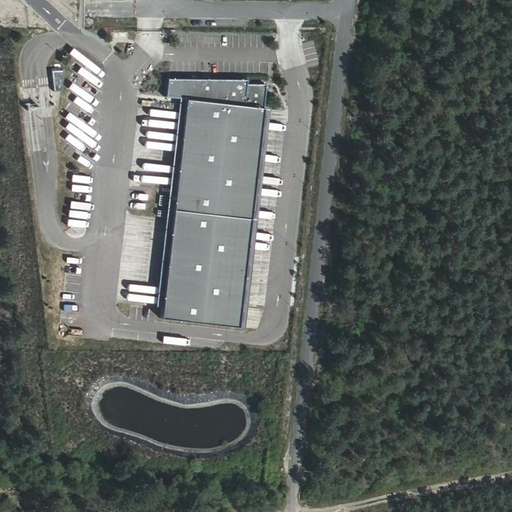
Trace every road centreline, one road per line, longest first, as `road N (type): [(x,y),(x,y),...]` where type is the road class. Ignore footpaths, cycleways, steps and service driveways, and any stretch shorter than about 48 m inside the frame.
road 1 (unclassified): [(294,511),(346,10)]
road 2 (unknown): [(93,248),(62,254),(38,230),(33,50),(39,36),(69,30),(126,62)]
road 3 (track): [(289,511),(511,473)]
road 4 (residential): [(166,6),(346,10)]
